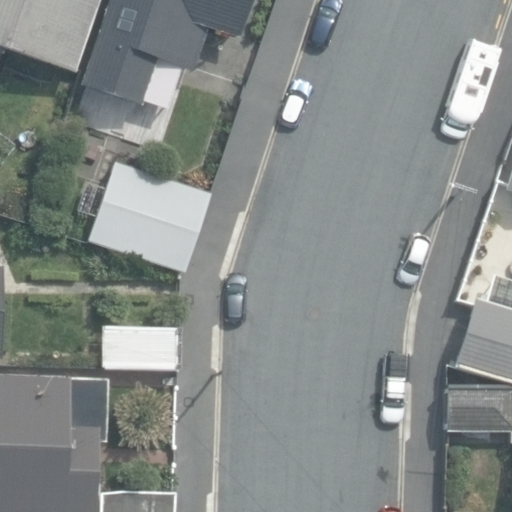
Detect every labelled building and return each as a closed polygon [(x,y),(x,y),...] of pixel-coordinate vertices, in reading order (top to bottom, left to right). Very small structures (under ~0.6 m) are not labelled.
[(0,0),(0,53),(72,77),(97,0),(0,0)] [(86,85),(136,102),(145,76),(165,83),(170,67),(190,74),(205,28),(235,38),(247,0),(106,0),(93,39),(100,41),(86,85)] [(86,243),(183,275),(211,191),(113,159),(86,243)] [(453,367),(511,385),(511,311),(473,300),(453,367)] [(100,365),(178,368),(179,329),(101,326),(100,365)] [(0,511),(89,511),(93,442),(103,442),(106,379),(0,374),(0,511)] [(446,430),(511,429),(511,385),(446,385),(446,430)] [(97,511),(171,511),(171,492),(98,492),(97,511)]
